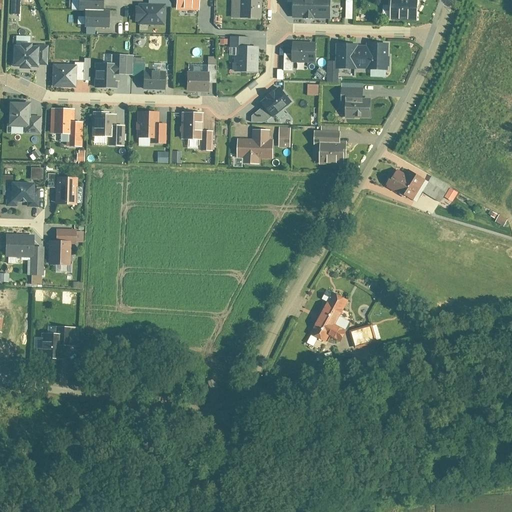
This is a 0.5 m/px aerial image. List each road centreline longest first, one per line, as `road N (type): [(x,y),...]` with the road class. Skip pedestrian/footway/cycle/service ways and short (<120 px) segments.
road 1 (residential): [(232,414),(438,35)]
road 2 (residential): [(274,28),(267,80),(235,101),(46,96),(0,77)]
road 3 (residential): [(232,414),(511,321)]
road 4 (residential): [(0,376),(232,414)]
road 5 (residential): [(274,28),(438,35)]
